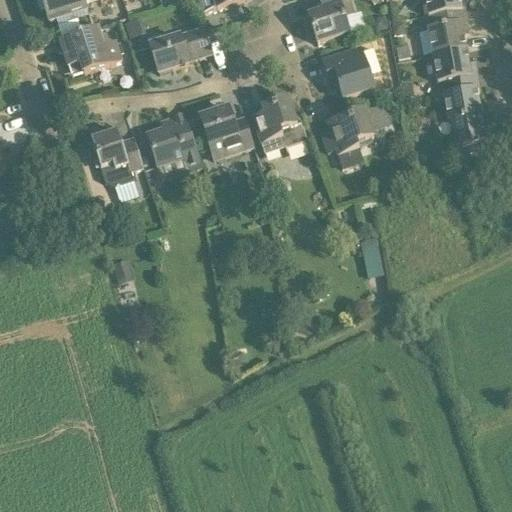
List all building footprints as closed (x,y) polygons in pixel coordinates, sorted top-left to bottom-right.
[(88,14),(82,0),(40,0),(49,26),(88,14)] [(197,0),(198,1),(183,5),(200,20),(216,14),(247,4),(245,0),(197,0)] [(351,12),(346,0),(327,0),(315,4),(319,16),(308,20),(317,49),(349,39),(341,15),(351,12)] [(424,0),(428,21),(464,14),(464,13),(462,14),(458,0),(424,0)] [(464,14),(428,21),(430,33),(427,34),(432,61),(466,55),(463,40),(469,39),(464,14)] [(389,33),(386,22),(385,19),(376,22),(372,28),(375,37),(389,33)] [(408,37),(407,26),(392,28),(393,39),(408,37)] [(104,52),(98,33),(59,45),(68,72),(79,68),(83,80),(121,67),(115,48),(104,52)] [(212,60),(204,34),(150,51),(158,79),(189,70),(187,64),(198,61),(199,64),(212,60)] [(150,67),(146,54),(134,57),(139,70),(150,67)] [(374,95),(360,54),(323,66),(327,80),(334,78),(343,105),(374,95)] [(440,87),(443,99),(479,92),(474,67),(468,69),(466,55),(432,61),(437,88),(440,87)] [(413,89),(403,90),(404,103),(414,102),(413,89)] [(455,153),(492,146),(490,132),(485,106),(479,107),(477,94),(479,93),(479,92),(443,99),(448,127),(450,127),(455,153)] [(371,136),(389,131),(383,111),(379,113),(375,101),(361,105),(364,114),(342,122),(344,125),(329,130),(328,126),(327,127),(329,134),(321,136),(328,158),(336,155),(338,161),(359,154),(357,149),(374,143),(371,136)] [(252,122),(258,141),(264,159),(285,152),(286,153),(307,147),(301,128),(296,130),(288,102),(262,111),(265,121),(255,124),(254,121),(252,122)] [(200,123),(214,165),(254,152),(244,124),(233,128),(228,113),(200,123)] [(147,141),(157,172),(183,163),(186,171),(200,166),(185,120),(171,125),(173,133),(147,141)] [(108,139),(78,149),(78,150),(91,145),(105,189),(115,194),(116,193),(118,190),(121,192),(134,188),(131,179),(144,175),(133,143),(121,147),(115,130),(114,130),(116,138),(109,140),(108,139)] [(377,203),(355,208),(354,208),(357,230),(365,229),(363,221),(361,221),(360,213),(371,211),(373,224),(381,223),(377,203)] [(369,244),(381,242),(379,225),(370,227),(370,231),(367,235),(369,244)] [(364,258),(369,282),(387,278),(382,254),(364,258)] [(112,269),(117,288),(133,284),(127,265),(112,269)] [(309,336),(316,321),(302,315),(295,330),(309,336)] [(247,357),(235,358),(236,367),(248,366),(247,357)]
